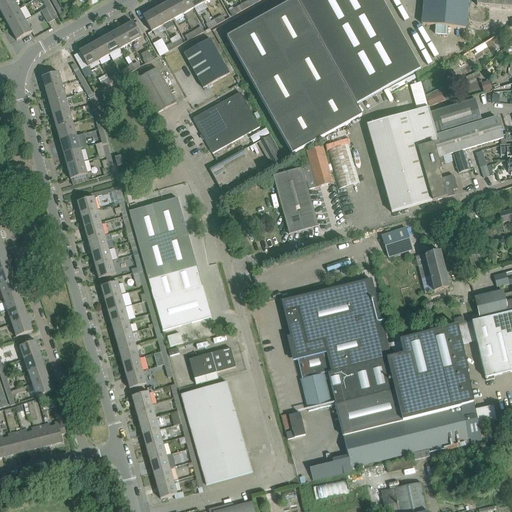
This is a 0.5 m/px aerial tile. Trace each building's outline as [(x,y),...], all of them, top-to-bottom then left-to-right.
[(7,0),(0,4),(0,11),(3,18),(19,9),(13,0),(7,0)] [(41,0),(46,8),(47,9),(50,7),(46,0),(41,0)] [(175,0),(172,0),(164,5),(173,20),(183,14),(175,0)] [(189,0),(175,0),(183,14),(194,9),(189,0)] [(203,0),(189,0),(194,9),(205,3),(203,0)] [(355,106),(296,0),(294,0),(226,37),(292,155),(362,116),(355,105),(355,106)] [(381,0),(296,0),(355,106),(355,105),(420,69),(381,0)] [(423,0),(421,25),(465,28),(467,0),(423,0)] [(511,0),(477,0),(477,6),(511,8),(511,0)] [(249,1),(242,5),(244,10),(252,5),(249,1)] [(58,3),(54,5),(60,16),(64,14),(58,3)] [(164,5),(153,11),(162,26),(173,20),(164,5)] [(244,10),(242,5),(234,10),(236,14),(244,10)] [(47,9),(46,8),(41,11),(48,24),(57,19),(50,7),(47,9)] [(3,18),(10,29),(25,21),(19,9),(3,18)] [(162,26),(153,11),(143,16),(152,32),(162,26)] [(222,15),(214,20),(217,25),(225,20),(222,15)] [(217,25),(214,20),(206,24),(209,29),(217,25)] [(25,21),(10,29),(16,41),(32,33),(25,21)] [(132,22),(122,28),(130,44),(141,38),(132,22)] [(201,27),(193,31),(196,37),(204,32),(201,27)] [(122,28),(111,34),(120,50),(130,44),(122,28)] [(196,37),(193,31),(185,36),(188,41),(196,37)] [(111,34),(101,40),(109,55),(120,50),(111,34)] [(180,38),(171,43),(174,48),(183,44),(180,38)] [(174,48),(171,43),(165,46),(161,39),(153,44),(160,57),(174,48)] [(184,54),(203,89),(229,74),(210,39),(184,54)] [(101,40),(90,46),(99,61),(109,55),(101,40)] [(99,61),(90,46),(79,52),(85,61),(78,65),(82,71),(88,67),(99,61)] [(142,59),(145,64),(145,65),(155,59),(152,54),(150,55),(148,52),(141,55),(143,59),(142,59)] [(137,62),(129,67),(132,72),(140,67),(137,62)] [(70,66),(79,81),(83,79),(75,64),(70,66)] [(132,72),(129,67),(121,71),(124,76),(132,72)] [(135,80),(150,107),(155,116),(176,104),(157,68),(135,80)] [(42,77),(45,90),(62,86),(59,73),(42,77)] [(116,73),(108,78),(111,84),(119,79),(116,73)] [(111,84),(108,78),(100,83),(103,88),(111,84)] [(79,81),(86,93),(90,91),(83,79),(79,81)] [(436,136),(429,113),(428,108),(427,108),(421,83),(411,85),(417,111),(367,125),(392,213),(432,202),(447,198),(446,193),(453,191),(457,189),(453,176),(441,179),(439,171),(441,170),(439,165),(444,163),(442,157),(436,136)] [(45,90),(49,103),(66,98),(62,86),(45,90)] [(89,99),(91,105),(95,104),(94,97),(90,91),(86,93),(89,99)] [(240,93),(193,119),(212,154),(259,128),(240,93)] [(49,103),(52,116),(69,111),(66,98),(49,103)] [(475,99),(429,113),(436,136),(482,122),(475,99)] [(91,105),(94,118),(99,117),(95,104),(91,105)] [(52,116),(56,129),(73,124),(69,111),(52,116)] [(94,118),(98,131),(103,129),(99,117),(94,118)] [(497,118),(482,122),(436,136),(442,157),(503,139),(497,118)] [(56,129),(60,141),(77,137),(73,124),(56,129)] [(98,131),(101,143),(106,142),(103,129),(98,131)] [(270,135),(258,143),(272,169),(285,162),(270,135)] [(60,141),(63,154),(80,149),(77,137),(60,141)] [(104,152),(105,156),(110,155),(106,142),(101,143),(104,152)] [(328,151),(339,190),(360,184),(349,145),(328,151)] [(307,151),(311,165),(272,176),(289,234),(318,226),(308,190),(332,184),(329,174),(333,173),(330,165),(328,165),(322,147),(307,151)] [(63,154),(67,167),(84,162),(80,149),(63,154)] [(246,150),(209,170),(220,189),(256,169),(246,150)] [(469,171),(466,160),(464,153),(453,156),(457,174),(469,171)] [(110,155),(105,156),(106,160),(109,168),(113,167),(110,155)] [(115,157),(117,167),(123,165),(121,156),(115,157)] [(84,162),(67,167),(70,180),(87,175),(84,162)] [(480,168),(483,178),(490,176),(487,166),(480,168)] [(115,191),(119,204),(123,203),(120,190),(115,191)] [(77,202),(80,215),(97,211),(94,198),(77,202)] [(129,212),(137,242),(186,228),(177,199),(129,212)] [(119,204),(123,217),(127,216),(123,203),(119,204)] [(511,210),(500,214),(503,223),(511,220),(511,210)] [(80,215),(84,228),(101,223),(97,211),(80,215)] [(123,217),(126,230),(131,229),(127,216),(123,217)] [(84,228),(88,241),(105,236),(101,223),(84,228)] [(137,242),(148,281),(197,268),(186,228),(137,242)] [(381,236),(388,258),(413,250),(405,228),(381,236)] [(126,230),(130,243),(134,241),(131,229),(126,230)] [(88,241),(91,254),(108,249),(105,236),(88,241)] [(130,243),(133,255),(138,254),(134,241),(130,243)] [(91,254),(95,266),(112,261),(108,249),(91,254)] [(440,252),(425,256),(427,264),(418,266),(425,294),(449,288),(440,252)] [(138,254),(133,255),(137,268),(141,267),(138,254)] [(480,255),(465,258),(468,273),(483,270),(480,255)] [(0,258),(0,272),(11,269),(7,257),(0,258)] [(112,261),(95,266),(98,279),(116,274),(112,261)] [(197,268),(148,281),(162,332),(211,318),(197,268)] [(0,272),(0,286),(16,282),(11,269),(0,272)] [(511,283),(511,277),(507,279),(506,273),(494,276),(496,288),(511,283)] [(139,276),(143,289),(147,288),(144,275),(139,276)] [(371,280),(282,302),(296,361),(298,360),(299,367),(302,379),(301,380),(308,412),(335,406),(343,437),(352,472),(363,469),(363,466),(470,439),(471,443),(481,441),(467,374),(468,373),(458,328),(400,341),(387,344),(371,280)] [(0,286),(0,290),(3,300),(20,294),(16,282),(0,286)] [(101,287),(104,300),(121,295),(117,282),(101,287)] [(143,289),(146,302),(151,301),(147,288),(143,289)] [(474,297),(479,320),(511,311),(511,293),(503,295),(502,290),(474,297)] [(3,300),(7,312),(24,307),(20,294),(3,300)] [(104,300),(108,313),(124,308),(121,295),(104,300)] [(146,302),(150,315),(155,313),(151,301),(146,302)] [(7,312),(12,325),(28,319),(24,307),(7,312)] [(108,313),(111,325),(128,321),(124,308),(108,313)] [(511,311),(479,320),(471,321),(483,371),(486,381),(494,379),(493,379),(493,377),(511,372),(511,311)] [(150,315),(153,327),(158,326),(155,313),(150,315)] [(28,319),(12,325),(16,338),(33,332),(28,319)] [(111,325),(115,338),(132,334),(128,321),(111,325)] [(153,327),(157,340),(162,339),(158,326),(153,327)] [(115,338),(118,351),(135,346),(132,334),(115,338)] [(157,340),(160,353),(165,351),(162,339),(157,340)] [(20,347),(24,360),(40,354),(36,341),(20,347)] [(118,351),(122,364),(139,359),(135,346),(118,351)] [(179,355),(178,349),(169,352),(168,352),(170,357),(179,355)] [(189,360),(194,380),(196,385),(218,379),(216,373),(236,368),(230,349),(189,360)] [(160,353),(164,366),(169,364),(165,351),(160,353)] [(24,360),(28,372),(45,367),(40,354),(24,360)] [(122,364),(126,376),(142,372),(139,359),(122,364)] [(169,364),(164,366),(168,379),(173,377),(169,364)] [(28,372),(33,385),(49,379),(45,367),(28,372)] [(142,372),(126,376),(129,389),(146,385),(142,372)] [(49,379),(33,385),(37,398),(53,392),(49,379)] [(2,381),(6,394),(11,392),(7,380),(2,381)] [(181,396),(206,486),(252,473),(227,383),(181,396)] [(170,386),(174,399),(179,398),(175,385),(170,386)] [(11,392),(6,394),(11,406),(15,405),(11,392)] [(131,397),(135,410),(152,405),(148,392),(131,397)] [(174,399),(177,412),(182,411),(179,398),(174,399)] [(135,410),(139,423),(156,418),(152,405),(135,410)] [(177,412),(181,425),(186,423),(182,411),(177,412)] [(286,433),(288,440),(305,436),(300,413),(289,416),(292,432),(286,433)] [(139,423),(142,436),(159,431),(156,418),(139,423)] [(55,426),(49,428),(46,429),(50,446),(62,443),(60,435),(65,434),(62,421),(54,423),(55,426)] [(181,425),(185,437),(189,436),(186,423),(181,425)] [(43,430),(38,431),(34,432),(38,449),(50,446),(46,429),(49,428),(49,425),(43,426),(43,430)] [(32,432),(26,433),(22,434),(27,452),(38,449),(34,432),(38,431),(37,428),(31,429),(32,432)] [(20,435),(15,436),(11,437),(15,454),(27,452),(22,434),(26,433),(26,430),(19,432),(20,435)] [(142,436),(146,448),(163,444),(159,431),(142,436)] [(8,438),(3,440),(0,440),(0,443),(3,457),(15,454),(11,437),(15,436),(14,433),(7,435),(8,438)] [(185,437),(188,450),(193,449),(189,436),(185,437)] [(146,448),(149,461),(166,456),(163,444),(146,448)] [(188,450),(192,463),(196,462),(193,449),(188,450)] [(428,451),(413,455),(415,461),(429,457),(428,451)] [(149,461),(153,474),(170,469),(166,456),(149,461)] [(192,463),(195,476),(200,474),(196,462),(192,463)] [(153,474),(157,486),(174,482),(170,469),(153,474)] [(200,474),(195,476),(199,488),(203,487),(200,474)] [(174,482),(157,486),(160,500),(177,495),(174,482)] [(394,489),(394,490),(381,493),(384,507),(387,507),(392,506),(393,511),(426,511),(421,483),(411,485),(394,489)] [(232,505),(209,511),(254,511),(252,503),(233,508),(232,505)]
